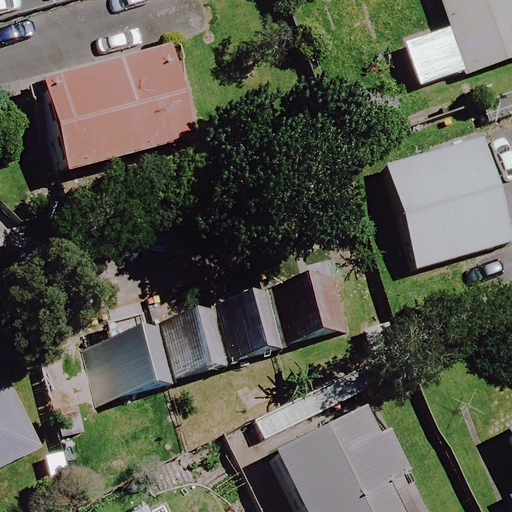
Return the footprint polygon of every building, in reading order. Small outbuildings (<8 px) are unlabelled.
[(511,2),(511,0),(428,0),(441,39),(394,54),(408,99),(511,65),(511,2)] [(185,149),(159,61),(30,99),(56,187),(185,149)] [(503,252),(472,146),(375,174),(406,279),(503,252)] [(254,293),(275,359),(344,337),(323,271),(254,293)] [(200,310),(221,376),(275,359),(254,293),(200,310)] [(150,326),(171,392),(221,376),(200,310),(150,326)] [(171,392),(150,326),(88,346),(109,412),(171,392)] [(0,472),(35,456),(0,385),(0,472)] [(398,482),(361,412),(257,466),(281,511),(380,511),(372,496),(398,482)] [(511,511),(511,431),(494,439),(511,478),(511,500),(502,505),(504,511),(511,511)]
